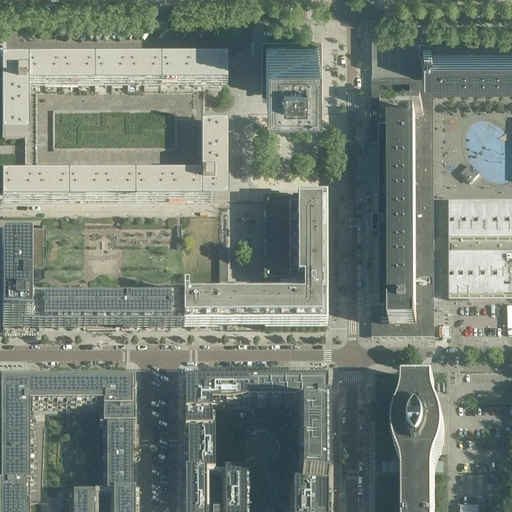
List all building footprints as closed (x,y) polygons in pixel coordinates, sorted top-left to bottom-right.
[(511,73),(511,35),(421,36),(421,73),(479,73),(479,79),(503,79),(503,73),(511,73)] [(421,73),(421,36),(371,36),(371,73),(421,73)] [(317,95),(317,43),(265,44),(265,96),(317,95)] [(224,180),(224,130),(208,130),(208,128),(203,128),(203,125),(203,116),(204,88),(227,88),(227,67),(218,67),(210,67),(201,67),(197,67),(165,67),(161,67),(143,67),(139,67),(83,67),(80,67),(7,67),(2,67),(2,82),(4,82),(4,140),(23,140),(25,140),(25,146),(36,146),(36,155),(25,155),(25,180),(25,183),(2,183),(2,204),(197,204),(209,204),(209,206),(225,206),(225,204),(225,191),(227,191),(227,180),(224,180)] [(423,121),(423,112),(401,112),(401,121),(423,121)] [(395,121),(395,113),(387,113),(387,121),(395,121)] [(414,327),(413,129),(379,129),(380,220),(380,237),(380,328),(414,327)] [(36,155),(36,146),(25,146),(25,150),(25,155),(36,155)] [(470,185),(479,176),(470,167),(461,176),(470,185)] [(325,332),(325,225),(325,203),(263,203),(263,303),(220,303),(220,293),(183,294),(183,303),(183,328),(183,333),(263,332),(264,332),(325,332)] [(493,231),(493,207),(469,208),(469,232),(493,231)] [(511,242),(511,207),(493,207),(493,231),(506,231),(506,242),(511,242)] [(469,232),(469,208),(457,208),(457,232),(469,232)] [(511,242),(506,242),(506,231),(493,231),(469,232),(457,232),(457,243),(452,243),(452,251),(511,250),(511,242)] [(2,329),(180,329),(180,260),(42,260),(42,272),(31,272),(30,233),(2,233),(2,329)] [(511,301),(511,250),(452,251),(449,251),(450,297),(452,296),(452,302),(511,301)] [(436,511),(437,483),(437,479),(437,473),(439,463),(441,457),(443,453),(446,443),(447,433),(446,423),(443,413),(440,407),(439,404),(437,394),(436,384),(436,383),(405,383),(405,394),(403,404),(402,407),(399,414),(396,423),(396,433),(397,444),(399,454),(403,462),(405,473),(406,479),(406,483),(405,511),(436,511)] [(134,409),(134,402),(136,402),(136,394),(134,394),(134,386),(101,386),(0,386),(0,511),(29,511),(29,505),(40,505),(48,505),(48,498),(48,497),(41,492),(44,418),(47,413),(47,412),(103,412),(103,422),(103,424),(103,432),(103,433),(106,433),(106,438),(106,448),(106,460),(106,469),(106,481),(106,491),(106,497),(132,497),(132,496),(132,489),(132,488),(132,484),(132,483),(132,476),(132,474),(132,468),(132,466),(132,463),(132,461),(132,455),(132,453),(132,446),(132,445),(132,441),(132,440),(132,433),(134,433),(134,432),(136,432),(136,424),(134,424),(134,417),(136,417),(136,409),(134,409)] [(247,387),(184,387),(184,434),(187,434),(187,473),(184,473),(183,511),(245,511),(245,472),(224,472),(224,473),(214,473),(213,432),(210,432),(210,427),(210,420),(210,411),(247,410),(247,387)] [(325,387),(247,387),(247,410),(247,416),(250,416),(254,416),(295,416),(295,420),(295,424),(295,484),(295,492),(326,492),(325,387)] [(295,492),(291,492),(290,511),(325,511),(326,492),(295,492)] [(135,508),(134,497),(132,497),(106,497),(98,497),(94,497),(73,497),(73,498),(72,511),(134,511),(134,508),(135,508)]
